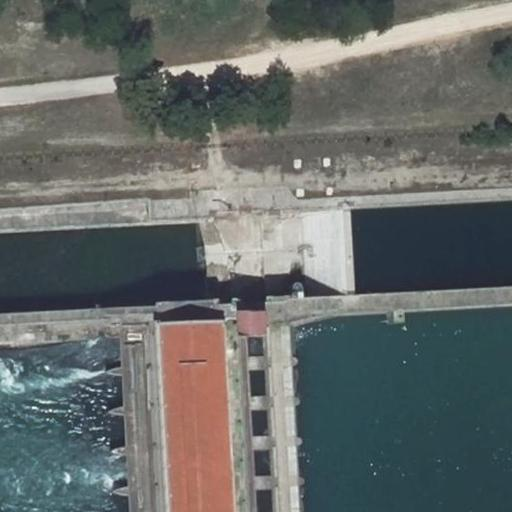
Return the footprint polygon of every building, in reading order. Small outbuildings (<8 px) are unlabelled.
[(233,511),(222,321),(146,325),(147,335),(173,333),(175,360),(148,362),(149,374),(176,372),(177,400),(151,401),(152,414),(178,412),(179,440),(154,441),(155,455),(181,454),(182,481),(156,482),(157,494),(182,493),(183,511),(233,511)] [(275,322),(244,321),(243,345),(274,346),(275,322)] [(173,333),(147,335),(148,362),(175,360),(173,333)] [(177,400),(176,372),(149,374),(151,401),(177,400)] [(179,440),(178,412),(152,414),(154,441),(179,440)] [(182,481),(181,454),(155,455),(156,482),(182,481)] [(183,511),(182,493),(157,494),(158,511),(183,511)]
